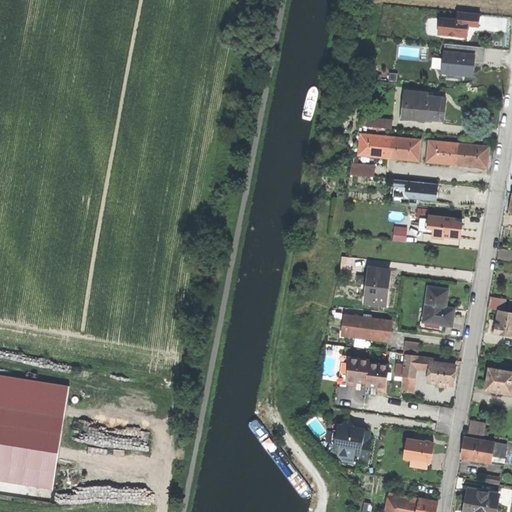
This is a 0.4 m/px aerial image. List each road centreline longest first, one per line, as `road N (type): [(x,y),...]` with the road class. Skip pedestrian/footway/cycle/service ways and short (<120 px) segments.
road 1 (track): [(242,0),(161,511)]
road 2 (residential): [(443,511),(511,104)]
